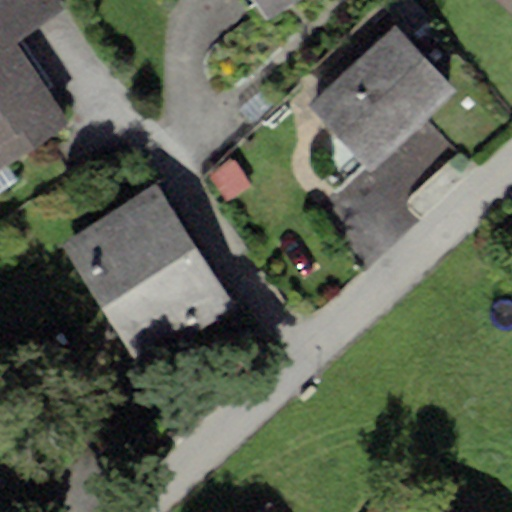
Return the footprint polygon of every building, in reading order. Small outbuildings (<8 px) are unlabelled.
[(0,0),(0,167),(65,127),(20,55),(69,24),(53,0),(0,0)] [(247,0),(268,32),(318,0),(247,0)] [(511,0),(494,0),(511,15),(511,0)] [(401,39),(315,118),(372,180),(458,101),(401,39)] [(165,206),(68,265),(140,383),(237,323),(165,206)] [(434,511),(406,492),(391,511),(434,511)]
